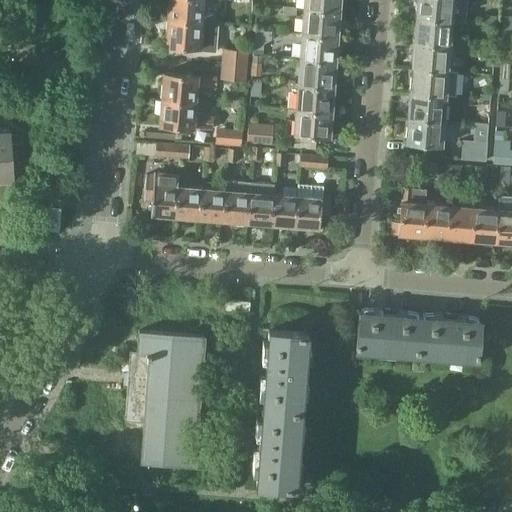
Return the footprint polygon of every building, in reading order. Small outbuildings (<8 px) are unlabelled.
[(169,0),(168,18),(203,21),(204,5),(221,6),(221,0),(169,0)] [(342,0),(306,0),(306,9),(339,12),(340,7),(342,8),(342,0)] [(467,0),(419,0),(419,2),(418,2),(417,14),(419,14),(418,18),(452,20),(459,21),(465,22),(467,0)] [(282,15),(296,16),(296,7),(283,6),(282,15)] [(341,20),(339,20),(339,12),(306,9),(304,34),(338,37),(338,32),(340,33),(341,20)] [(503,30),(511,31),(511,29),(511,15),(504,15),(503,30)] [(202,36),(203,21),(168,18),(166,43),(218,48),(219,38),(202,36)] [(417,38),(417,43),(450,46),(452,20),(418,18),(417,28),(416,28),(415,38),(417,38)] [(472,22),(465,22),(459,21),(458,28),(471,29),(472,22)] [(510,46),(511,31),(503,30),(501,45),(510,46)] [(339,47),(337,47),(338,37),(304,34),(302,60),(336,62),(336,58),(338,59),(339,47)] [(253,48),(253,55),(262,55),(263,43),(253,43),(253,48)] [(415,63),(414,68),(448,71),(450,46),(417,43),(416,53),(414,53),(413,63),(415,63)] [(456,54),(469,55),(470,46),(457,45),(456,54)] [(222,48),(221,63),(247,65),(249,50),(222,48)] [(260,76),(262,55),(253,55),(252,61),(251,61),(250,75),(260,76)] [(337,71),(335,70),(336,62),(302,60),(300,85),(333,87),(334,83),(336,83),(337,71)] [(499,78),(509,78),(510,63),(500,62),(499,78)] [(247,65),(221,63),(220,78),(246,81),(247,65)] [(413,89),(412,93),(446,96),(448,71),(414,68),(414,76),(412,76),(411,89),(413,89)] [(454,79),(467,80),(468,71),(455,70),(454,79)] [(162,99),(198,101),(199,85),(215,87),(216,77),(164,73),(162,99)] [(507,94),(509,78),(499,78),(498,93),(507,94)] [(250,80),(249,94),(259,95),(260,81),(250,80)] [(277,90),(290,91),(290,82),(277,81),(277,90)] [(335,95),(333,95),(333,87),(300,85),(298,110),(332,112),(332,109),(334,109),(335,95)] [(410,118),(444,121),(446,96),(412,93),(412,103),(409,102),(408,113),(411,114),(410,118)] [(466,96),(453,95),(452,104),(465,105),(466,96)] [(197,116),(198,101),(162,99),(160,123),(212,127),(213,117),(197,116)] [(331,122),(332,112),(298,110),(296,136),(330,138),(330,133),(332,133),(333,122),(331,122)] [(496,111),(495,126),(505,127),(506,111),(496,111)] [(442,147),(444,121),(410,118),(410,127),(407,127),(406,138),(410,138),(409,144),(442,147)] [(246,142),(271,144),(272,123),(247,122),(246,142)] [(214,144),(241,146),(242,129),(216,127),(214,144)] [(0,180),(25,179),(22,134),(10,135),(9,129),(0,129),(0,180)] [(492,163),(511,164),(511,148),(509,149),(510,140),(494,138),(492,163)] [(460,159),(485,161),(487,142),(462,140),(460,159)] [(180,157),(181,144),(158,142),(157,155),(180,157)] [(191,145),(181,144),(180,157),(190,158),(191,145)] [(213,160),(214,147),(203,146),(202,159),(213,160)] [(252,146),(251,158),(261,159),(262,146),(252,146)] [(237,162),(238,149),(228,148),(227,161),(237,162)] [(286,152),(275,152),(275,165),(285,166),(286,152)] [(328,157),(301,155),(300,167),(327,169),(328,157)] [(418,176),(428,177),(429,162),(419,162),(418,176)] [(429,162),(428,177),(437,178),(438,163),(429,162)] [(461,179),(462,165),(452,164),(451,178),(461,179)] [(500,165),(498,183),(508,184),(510,166),(500,165)] [(476,166),(474,181),(485,181),(486,167),(476,166)] [(175,215),(177,185),(178,174),(178,175),(155,173),(156,172),(154,172),(154,176),(148,175),(148,174),(146,174),(144,198),(146,198),(146,197),(152,197),(151,213),(175,215)] [(247,221),(249,191),(250,182),(226,180),(225,189),(223,219),(247,221)] [(198,217),(201,187),(177,185),(175,215),(198,217)] [(40,204),(41,187),(22,186),(20,202),(40,204)] [(223,219),(225,189),(201,187),(198,217),(223,219)] [(423,236),(426,203),(427,189),(403,187),(400,222),(392,221),(391,233),(423,236)] [(247,221),(270,223),(273,193),(249,191),(247,221)] [(270,223),(294,225),(297,195),(273,193),(270,223)] [(331,198),(297,195),(294,225),(319,227),(320,213),(330,214),(331,198)] [(511,195),(499,195),(498,209),(495,242),(511,243),(511,195)] [(423,236),(447,238),(450,205),(426,203),(423,236)] [(447,238),(471,240),(474,207),(450,205),(447,238)] [(51,206),(49,230),(58,231),(61,207),(51,206)] [(495,242),(498,209),(474,207),(471,240),(495,242)] [(249,301),(225,299),(224,309),(249,311),(249,301)] [(416,355),(419,316),(359,311),(356,350),(416,355)] [(479,321),(419,316),(416,355),(476,360),(479,321)] [(204,334),(139,329),(137,350),(130,349),(124,419),(144,420),(141,460),(194,464),(204,334)] [(268,329),(265,368),(305,371),(307,332),(268,329)] [(265,368),(262,406),(302,409),(305,371),(265,368)] [(260,445),(300,448),(302,409),(262,406),(260,445)] [(297,486),(300,448),(260,445),(257,483),(297,486)]
